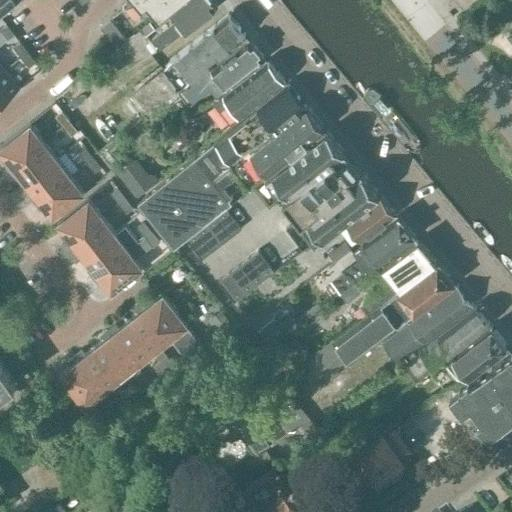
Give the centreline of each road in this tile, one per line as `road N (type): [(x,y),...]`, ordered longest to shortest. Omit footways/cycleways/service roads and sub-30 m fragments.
road 1 (residential): [(511,321),(247,0)]
road 2 (residential): [(108,0),(76,27),(69,68),(0,125)]
road 3 (tertiary): [(511,126),(414,7)]
road 4 (residential): [(0,202),(92,318)]
